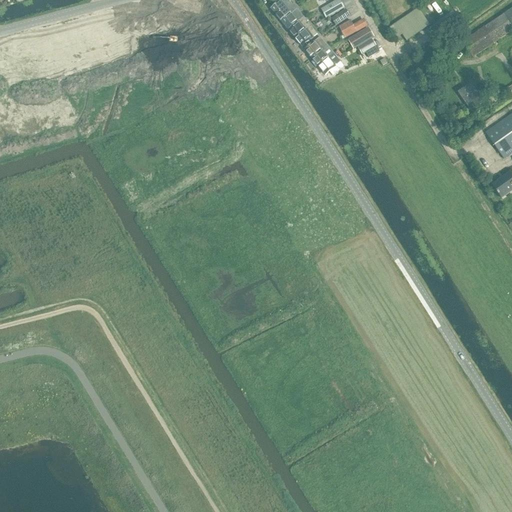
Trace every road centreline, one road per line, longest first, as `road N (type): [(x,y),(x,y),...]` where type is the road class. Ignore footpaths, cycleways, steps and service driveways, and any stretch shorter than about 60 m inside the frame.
road 1 (tertiary): [(511,437),(233,0)]
road 2 (track): [(0,319),(93,300),(226,511)]
road 3 (unknown): [(0,327),(79,307),(92,311),(216,511)]
road 4 (tertiary): [(119,0),(0,31)]
